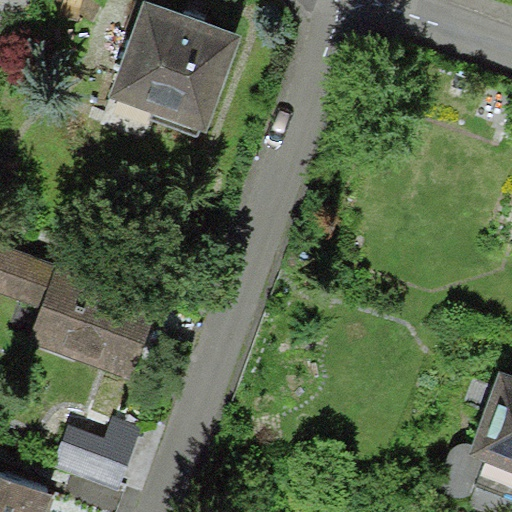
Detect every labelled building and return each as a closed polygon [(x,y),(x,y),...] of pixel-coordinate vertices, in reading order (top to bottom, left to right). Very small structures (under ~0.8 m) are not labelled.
[(242,28),(164,0),(143,0),(110,93),(206,127),(242,28)] [(150,296),(0,242),(0,295),(37,309),(27,336),(124,370),(150,296)] [(511,369),(504,367),(477,444),(511,456),(511,369)] [(132,450),(67,427),(54,465),(118,488),(132,450)] [(41,511),(49,490),(0,473),(0,511),(41,511)]
